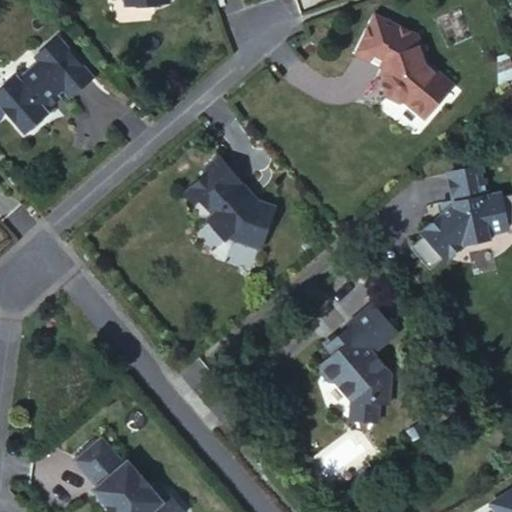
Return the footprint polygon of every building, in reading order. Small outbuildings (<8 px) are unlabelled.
[(414,34),(369,16),(353,57),(387,71),(380,82),(384,96),(399,98),(404,96),(421,117),(438,97),(428,89),(441,74),(425,60),(414,34)] [(83,84),(48,43),(25,62),(29,68),(9,85),(6,82),(2,85),(0,85),(0,121),(14,138),(19,135),(22,135),(33,125),(34,122),(37,119),(35,115),(42,110),(46,101),(53,95),(60,103),(83,84)] [(451,82),(441,74),(428,89),(438,97),(451,82)] [(242,184),(220,158),(183,189),(220,233),(227,234),(229,235),(258,244),(271,201),(255,197),(250,192),(247,196),(239,187),(242,184)] [(480,163),(447,170),(453,197),(441,199),(444,210),(423,230),(426,233),(411,246),(431,268),(446,254),(448,257),(463,239),(487,235),(486,230),(506,226),(505,222),(511,220),(511,190),(499,193),(498,190),(486,192),(480,163)] [(396,331),(370,301),(346,321),(349,324),(326,344),(332,352),(320,363),(319,370),(327,379),(335,380),(350,399),(350,418),(378,420),(379,401),(389,401),(390,371),(372,351),(396,331)] [(113,511),(181,511),(184,510),(169,494),(162,499),(127,458),(123,461),(100,435),(74,459),(96,484),(93,487),(113,511)] [(511,511),(511,488),(490,502),(495,511),(511,511)]
